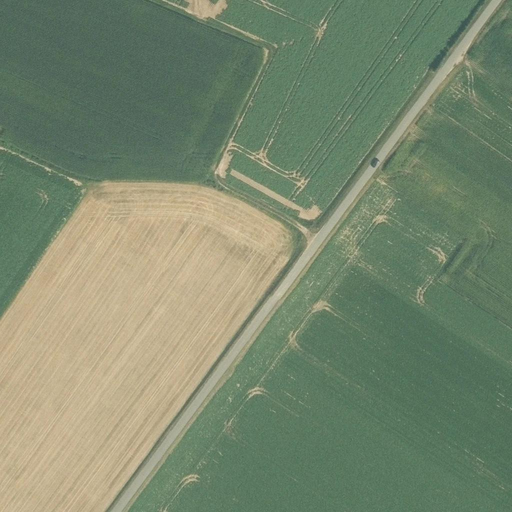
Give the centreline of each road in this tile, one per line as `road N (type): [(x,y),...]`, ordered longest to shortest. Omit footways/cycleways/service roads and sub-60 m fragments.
road 1 (unclassified): [(499,0),(118,511)]
road 2 (track): [(318,243),(216,180),(271,48),(157,0)]
